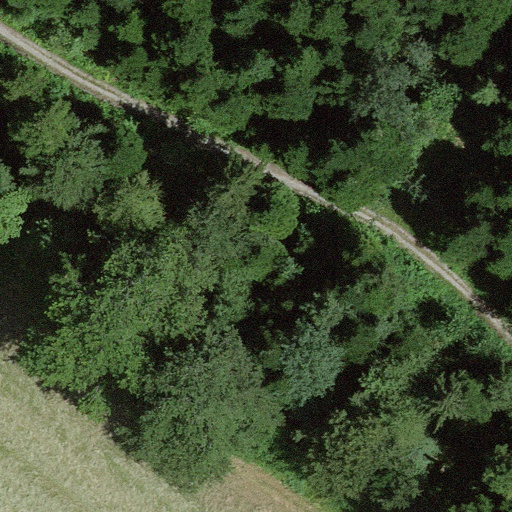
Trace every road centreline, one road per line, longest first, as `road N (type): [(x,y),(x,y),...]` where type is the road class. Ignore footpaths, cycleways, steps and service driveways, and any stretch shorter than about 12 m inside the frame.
road 1 (track): [(0,17),(433,251),(511,327)]
road 2 (track): [(387,227),(511,30)]
